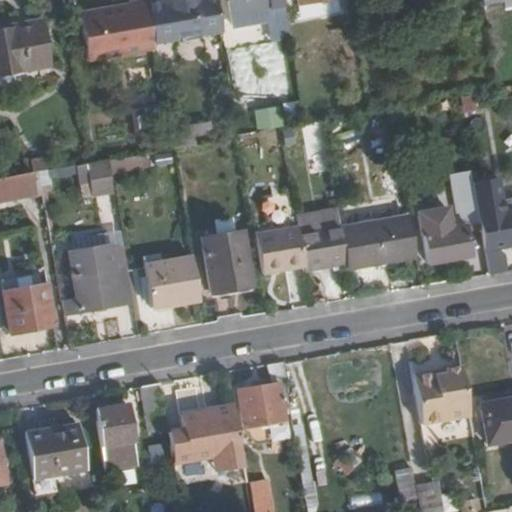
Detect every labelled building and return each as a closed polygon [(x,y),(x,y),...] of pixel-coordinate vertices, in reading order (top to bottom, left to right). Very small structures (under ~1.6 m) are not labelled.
[(144,4),(143,0),(126,3),(127,5),(113,8),(113,11),(95,15),(94,11),(77,13),(85,60),(152,48),(150,39),(144,4)] [(217,27),(211,0),(164,0),(164,2),(144,4),(150,39),(217,27)] [(284,26),(280,0),(224,0),(229,26),(241,25),(238,13),(265,9),(267,29),(284,26)] [(0,72),(45,64),(38,23),(0,29),(0,72)] [(224,138),(221,120),(166,129),(170,147),(224,138)] [(110,193),(105,162),(83,165),(88,197),(110,193)] [(0,199),(34,194),(31,174),(0,179),(0,199)] [(463,229),(477,227),(475,216),(469,180),(446,184),(451,208),(405,217),(411,250),(412,256),(422,255),(425,264),(469,256),(463,229)] [(99,196),(99,220),(115,220),(115,196),(99,196)] [(511,243),(511,209),(475,216),(477,227),(486,274),(499,272),(494,247),(511,243)] [(411,250),(405,217),(337,227),(344,265),(344,269),(378,262),(378,257),(411,250)] [(344,265),(337,227),(336,223),(294,231),(301,267),(302,272),(344,265)] [(301,267),(294,231),(294,227),(252,235),(259,274),(301,267)] [(239,290),(229,235),(201,240),(210,295),(239,290)] [(115,304),(108,248),(66,254),(75,309),(115,304)] [(198,302),(190,260),(143,268),(151,310),(198,302)] [(50,327),(43,285),(2,291),(9,334),(50,327)] [(282,421),(275,384),(284,383),(280,362),(265,365),(268,385),(236,391),(241,428),(282,421)] [(467,416),(459,367),(442,370),(442,374),(431,375),(430,371),(411,374),(419,423),(467,416)] [(164,429),(156,384),(137,388),(145,432),(164,429)] [(511,438),(511,397),(480,402),(486,442),(511,438)] [(132,466),(122,406),(92,411),(102,472),(132,466)] [(241,467),(231,407),(177,415),(179,430),(164,432),(170,462),(210,456),(214,470),(241,467)] [(81,469),(73,424),(21,433),(32,496),(53,492),(50,475),(81,469)] [(336,459),(346,473),(362,462),(352,448),(336,459)] [(267,494),(261,457),(245,460),(251,496),(267,494)] [(414,500),(409,468),(390,470),(396,502),(414,500)] [(428,511),(450,511),(458,509),(444,478),(418,490),(428,511)]
